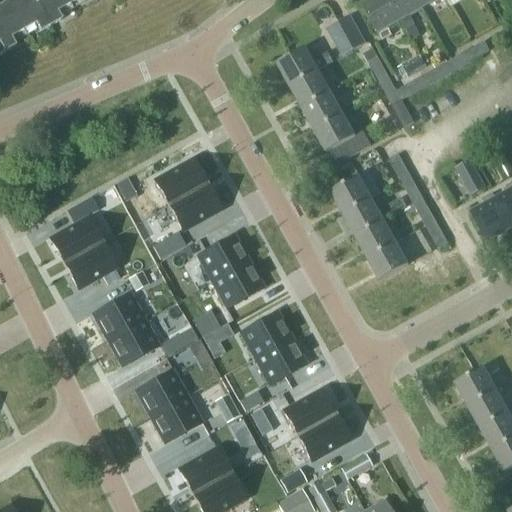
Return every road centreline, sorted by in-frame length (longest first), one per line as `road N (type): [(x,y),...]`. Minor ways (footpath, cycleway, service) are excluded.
road 1 (residential): [(368,360),(196,51)]
road 2 (residential): [(0,132),(196,51)]
road 3 (residential): [(76,417),(0,251)]
road 4 (residential): [(448,511),(368,360)]
road 5 (residential): [(511,282),(368,360)]
